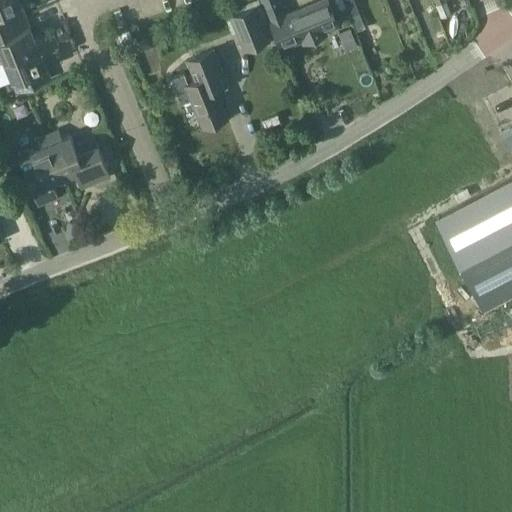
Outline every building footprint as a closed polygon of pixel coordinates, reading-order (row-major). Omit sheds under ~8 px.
[(0,0),(0,25),(25,16),(18,0),(0,0)] [(323,31),(337,25),(326,0),(320,0),(284,15),(278,0),(261,0),(281,48),(302,40),(301,37),(322,29),(323,31)] [(432,0),(440,17),(447,15),(451,13),(445,0),(432,0)] [(256,6),(232,16),(245,49),(269,39),(256,6)] [(25,16),(0,25),(0,61),(3,61),(54,41),(51,32),(34,38),(25,16)] [(54,41),(3,61),(11,80),(17,78),(21,88),(49,78),(40,56),(58,49),(54,41)] [(216,89),(228,85),(214,50),(188,61),(196,81),(188,85),(183,74),(170,79),(180,106),(192,102),(202,128),(227,118),(216,89)] [(45,134),(61,177),(72,173),(78,188),(108,177),(93,139),(72,147),(68,135),(59,138),(56,130),(45,134)] [(510,148),(511,146),(511,130),(503,136),(510,148)] [(24,177),(35,205),(56,197),(50,181),(61,177),(45,134),(32,139),(35,147),(27,151),(36,173),(24,177)] [(484,306),(511,290),(511,176),(437,216),(484,306)]
